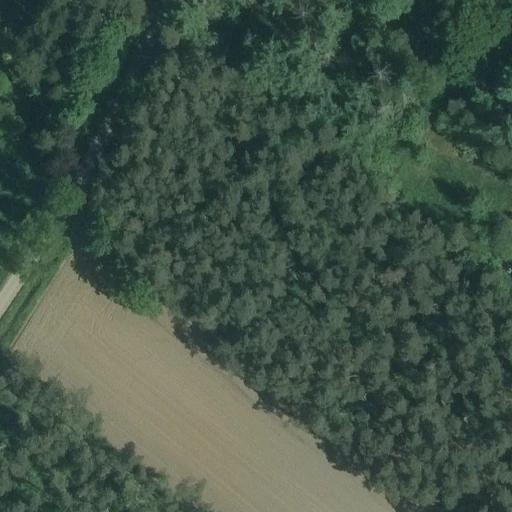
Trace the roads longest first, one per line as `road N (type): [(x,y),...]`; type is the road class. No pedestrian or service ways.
road 1 (residential): [(0,303),(173,0)]
road 2 (track): [(511,152),(317,0)]
